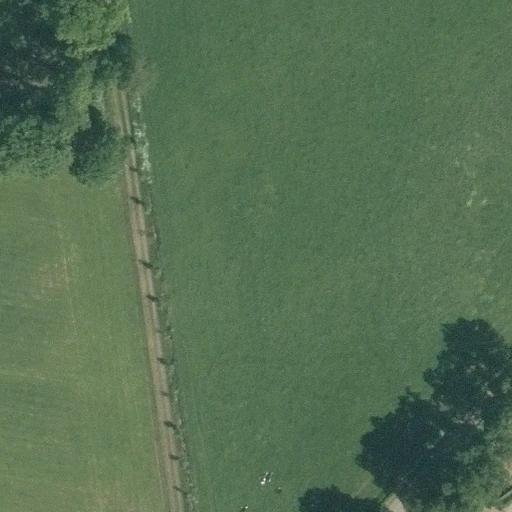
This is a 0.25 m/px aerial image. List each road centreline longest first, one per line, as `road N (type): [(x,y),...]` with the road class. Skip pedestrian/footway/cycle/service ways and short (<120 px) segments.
road 1 (track): [(109,0),(178,511)]
road 2 (unclassified): [(391,511),(511,378)]
